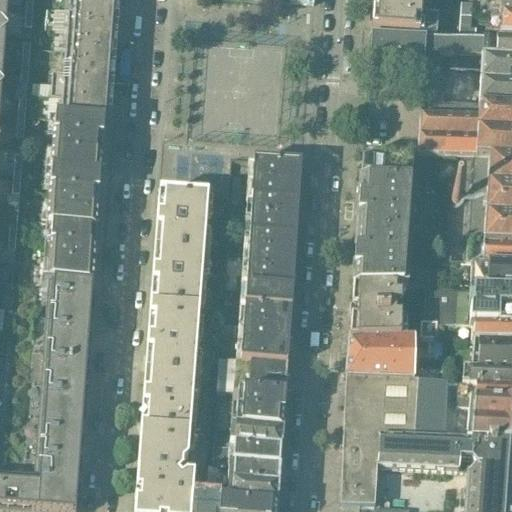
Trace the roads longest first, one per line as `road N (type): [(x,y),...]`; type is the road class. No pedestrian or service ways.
road 1 (residential): [(142,0),(149,20),(124,332),(108,372),(97,511)]
road 2 (residential): [(301,511),(338,0)]
